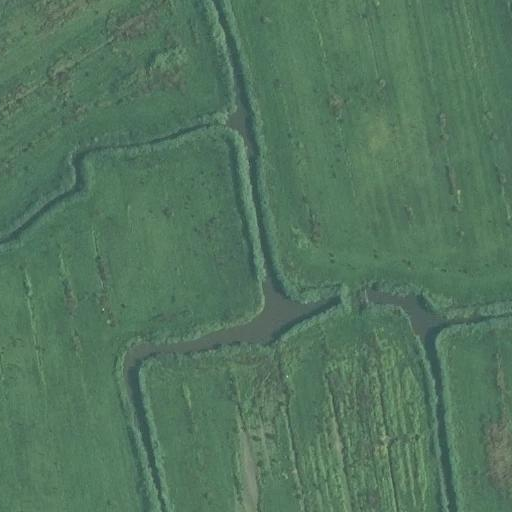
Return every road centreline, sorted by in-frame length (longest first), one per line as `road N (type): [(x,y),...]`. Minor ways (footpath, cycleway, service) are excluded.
road 1 (track): [(282,0),(303,46),(331,185),(348,214),(415,260),(457,269),(511,265)]
road 2 (track): [(0,80),(125,0)]
